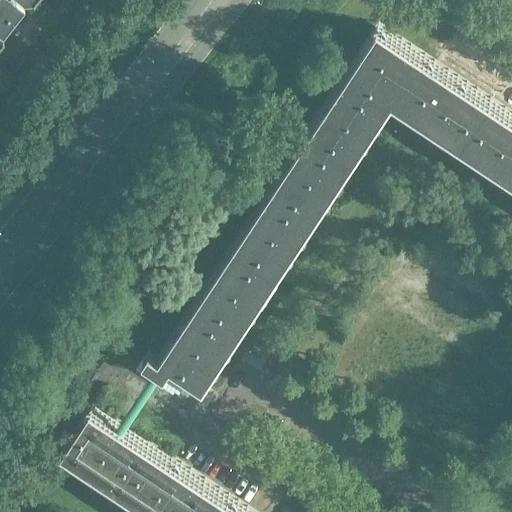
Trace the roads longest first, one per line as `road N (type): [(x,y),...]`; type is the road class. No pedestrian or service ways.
road 1 (tertiary): [(0,273),(216,0)]
road 2 (residential): [(210,436),(104,357)]
